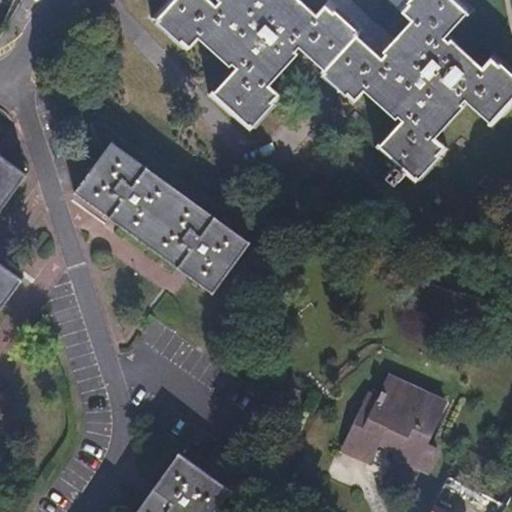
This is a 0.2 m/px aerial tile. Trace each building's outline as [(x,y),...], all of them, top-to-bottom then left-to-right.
[(213,0),(213,1),(217,5),(214,9),(203,0),(169,0),(149,24),(185,57),(195,47),(226,75),(229,71),(233,75),(211,99),(209,97),(204,102),(246,141),(272,110),(279,102),(266,91),(294,60),(290,57),(295,53),(319,75),(356,36),(358,33),(325,2),(313,16),(296,0),(213,0)] [(356,36),(319,75),(316,79),(351,109),(363,96),(394,123),(397,119),(401,123),(379,147),(378,146),(373,152),(393,170),(384,179),(394,189),(404,179),(415,189),(448,150),(434,138),(462,107),(459,105),(464,100),(487,121),(485,123),(492,128),(511,105),(511,68),(494,52),(482,65),(450,37),(447,40),(442,36),(465,12),(467,13),(472,8),(462,0),(402,0),(396,8),(408,20),(382,49),(386,53),(381,59),(356,36)] [(110,139),(72,190),(210,293),(247,241),(110,139)] [(0,303),(18,280),(0,266),(0,208),(26,175),(0,155),(0,303)] [(378,409),(368,404),(341,460),(368,473),(378,452),(395,460),(392,466),(424,482),(435,460),(424,455),(444,413),(389,386),(378,409)] [(136,511),(216,511),(230,493),(176,457),(136,511)]
